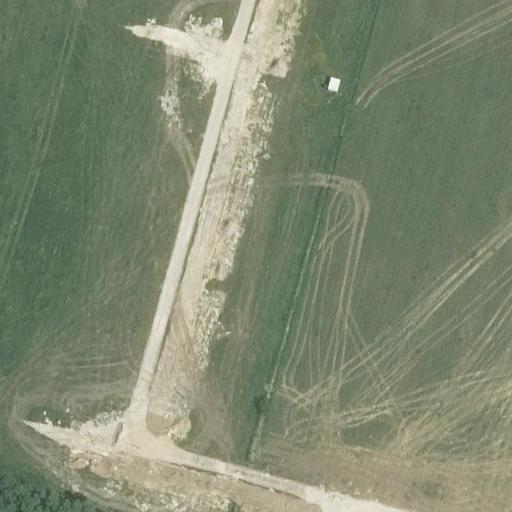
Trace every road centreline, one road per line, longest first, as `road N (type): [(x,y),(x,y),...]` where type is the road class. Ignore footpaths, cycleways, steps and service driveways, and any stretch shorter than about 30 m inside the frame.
road 1 (residential): [(130,443),(232,64)]
road 2 (residential): [(338,498),(130,443)]
